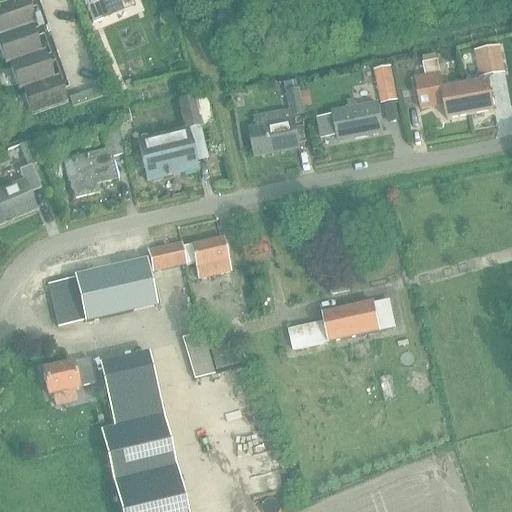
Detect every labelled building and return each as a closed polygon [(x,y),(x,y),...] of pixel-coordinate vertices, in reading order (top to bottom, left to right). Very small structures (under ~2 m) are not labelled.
[(45,50),(41,51),(31,24),(36,22),(27,0),(15,0),(0,5),(0,29),(2,35),(0,35),(0,42),(7,64),(12,62),(21,89),(26,88),(35,115),(68,104),(59,76),(55,78),(45,50)] [(82,0),(92,24),(101,20),(100,19),(120,11),(116,0),(82,0)] [(424,46),(427,58),(445,54),(442,42),(424,46)] [(477,52),(481,76),(506,72),(502,48),(477,52)] [(471,115),(465,85),(445,89),(440,60),(424,63),(427,76),(417,78),(422,109),(446,104),(448,119),(471,115)] [(375,72),(381,105),(395,102),(389,69),(375,72)] [(465,85),(471,115),(495,111),(489,81),(465,85)] [(71,98),(74,108),(106,96),(103,86),(71,98)] [(286,93),(291,118),(305,115),(300,90),(286,93)] [(209,159),(202,128),(195,99),(181,102),(187,131),(139,142),(149,181),(198,169),(196,162),(209,159)] [(377,103),(355,108),(354,100),(346,101),(348,109),(334,112),(335,117),(322,120),(325,136),(338,133),(340,141),(383,132),(377,103)] [(295,120),(284,122),(282,112),(253,117),(255,128),(251,129),(256,158),(301,149),(295,120)] [(73,181),(77,199),(101,193),(99,184),(119,179),(114,158),(123,156),(116,127),(101,131),(106,151),(74,159),(79,180),(73,181)] [(0,192),(0,226),(38,211),(31,194),(41,190),(32,167),(42,163),(34,142),(18,146),(27,169),(14,175),(18,184),(0,192)] [(181,216),(159,220),(161,231),(183,227),(181,216)] [(183,248),(187,263),(193,261),(197,280),(231,271),(223,238),(183,248)] [(187,264),(187,263),(183,248),(182,243),(149,251),(154,272),(187,264)] [(84,320),(84,324),(157,307),(147,261),(47,285),(56,326),(84,320)] [(345,280),(328,282),(330,289),(331,295),(349,292),(345,280)] [(210,288),(216,313),(229,310),(222,284),(210,288)] [(293,331),(298,350),(381,331),(375,304),(329,315),(331,323),(293,331)] [(208,331),(217,370),(242,365),(233,325),(208,331)] [(182,339),(194,381),(214,375),(202,333),(182,339)] [(112,483),(118,511),(185,511),(162,416),(163,416),(146,352),(98,364),(114,429),(100,432),(112,483)] [(43,371),(49,395),(95,383),(89,359),(43,371)] [(253,385),(233,386),(234,404),(253,403),(253,385)]
